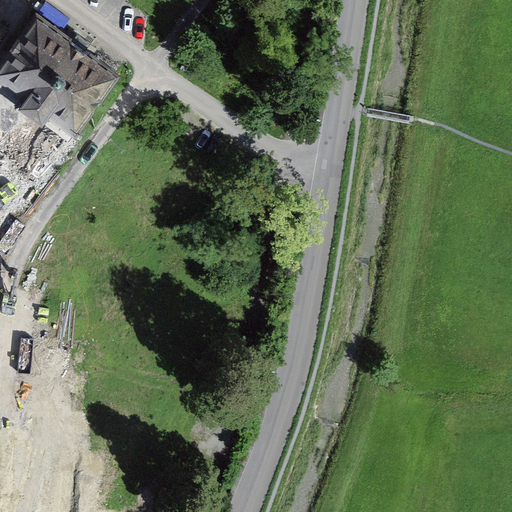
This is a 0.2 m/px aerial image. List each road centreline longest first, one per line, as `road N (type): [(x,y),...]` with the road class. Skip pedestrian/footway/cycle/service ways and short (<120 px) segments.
road 1 (tertiary): [(361,0),(298,382)]
road 2 (tertiary): [(249,511),(298,382)]
